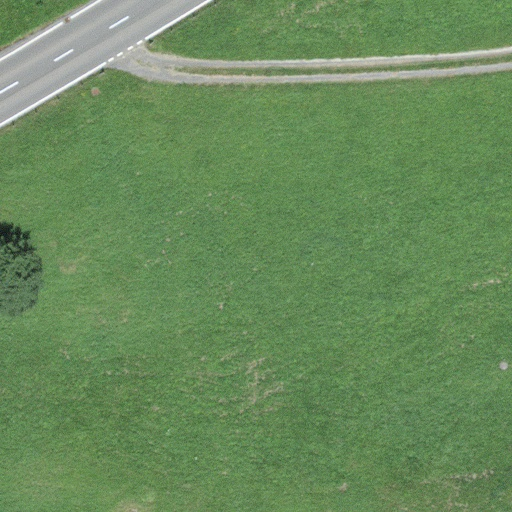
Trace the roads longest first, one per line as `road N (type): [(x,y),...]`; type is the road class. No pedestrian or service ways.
road 1 (track): [(511,54),(217,71),(136,57),(89,37)]
road 2 (tertiary): [(0,90),(149,0)]
